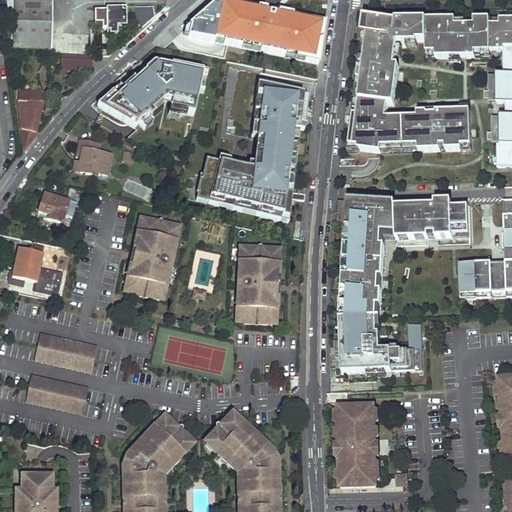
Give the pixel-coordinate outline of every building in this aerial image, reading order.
[(7,0),(11,29),(10,29),(11,41),(13,41),(13,49),(51,50),(53,1),(51,1),(50,0),(7,0)] [(320,66),(326,24),(311,21),(310,25),(292,22),(293,17),(279,14),(278,17),(266,15),(266,12),(258,10),(257,15),(238,10),(238,6),(230,4),(229,9),(214,6),(191,26),(188,39),(215,44),(216,40),(224,42),(224,46),(241,50),(242,45),(261,49),(260,54),(285,59),(285,54),(306,59),(305,63),(320,66)] [(257,15),(258,10),(238,6),(238,10),(257,15)] [(154,18),(153,9),(133,8),(133,24),(141,29),(154,18)] [(122,12),(122,9),(106,9),(106,12),(102,12),(102,30),(107,30),(107,32),(109,32),(109,36),(117,36),(117,28),(126,28),(126,12),(122,12)] [(310,25),(311,21),(293,17),(292,22),(310,25)] [(354,115),(387,120),(388,114),(359,109),(365,72),(362,71),(362,69),(366,70),(367,62),(397,67),(398,64),(399,59),(368,54),(374,19),(368,18),(365,35),(366,35),(347,152),(359,152),(359,150),(357,150),(358,147),(349,146),(354,115)] [(456,21),(396,21),(397,24),(374,19),(368,54),(399,59),(400,49),(404,50),(405,45),(418,45),(418,43),(427,43),(427,55),(436,54),(437,59),(462,59),(462,54),(467,54),(467,59),(476,59),(476,54),(491,54),(491,52),(504,52),(504,75),(497,76),(497,77),(497,103),(497,104),(506,104),(506,117),(500,117),(500,118),(501,145),(497,145),(497,169),(511,168),(511,20),(500,20),(500,25),(491,26),(491,20),(475,21),(475,28),(471,28),(471,27),(456,27),(456,21)] [(242,45),(241,50),(260,54),(261,49),(242,45)] [(227,62),(243,63),(244,51),(227,50),(227,62)] [(285,54),(285,59),(305,63),(306,59),(285,54)] [(91,57),(61,56),(61,66),(63,66),(63,71),(80,72),(80,67),(91,67),(91,57)] [(274,73),(289,77),(293,63),(278,59),(274,73)] [(365,72),(359,109),(388,114),(389,105),(395,106),(402,67),(397,67),(367,62),(366,70),(362,69),(362,71),(365,72)] [(113,93),(97,107),(135,129),(139,125),(141,128),(150,120),(154,117),(155,116),(150,111),(153,108),(155,111),(158,108),(165,102),(166,103),(167,101),(172,102),(170,112),(181,114),(194,117),(199,93),(200,91),(198,90),(199,85),(201,85),(203,73),(158,63),(140,79),(142,82),(141,82),(143,83),(137,89),(134,85),(126,76),(117,84),(120,87),(125,93),(118,99),(113,93)] [(204,94),(208,74),(203,73),(201,85),(199,85),(198,90),(200,91),(199,93),(204,94)] [(497,103),(497,77),(495,77),(492,77),(492,79),(489,80),(489,92),(494,92),(494,100),(489,100),(489,102),(489,103),(497,103)] [(140,79),(134,85),(137,89),(143,83),(141,82),(142,82),(140,79)] [(120,87),(113,93),(118,99),(125,93),(120,87)] [(254,172),(250,172),(213,163),(208,183),(207,183),(203,197),(204,197),(217,200),(215,206),(234,211),(236,205),(245,207),(243,213),(251,215),(252,209),(268,212),(267,219),(282,222),(283,216),(290,218),(292,202),(310,204),(310,197),(293,195),(294,180),(300,181),(302,171),(295,170),(297,152),(304,153),(305,143),(298,142),(299,133),(306,134),(306,126),(300,125),(301,116),(307,117),(309,100),(310,97),(264,88),(261,114),(266,115),(263,140),(263,142),(269,143),(266,168),(266,173),(254,172)] [(18,101),(24,152),(38,134),(35,133),(44,103),(41,103),(41,93),(21,91),(20,101),(18,101)] [(300,125),(306,126),(312,126),(315,101),(309,100),(307,117),(301,116),(300,125)] [(154,117),(155,117),(162,112),(158,108),(155,111),(153,108),(150,111),(155,116),(154,117)] [(462,148),(472,148),(471,113),(461,113),(451,113),(451,119),(446,119),(446,113),(437,114),(437,116),(428,116),(428,114),(418,114),(418,119),(389,120),(387,120),(354,115),(349,146),(358,147),(357,150),(359,150),(381,154),(382,149),(419,148),(419,153),(441,152),(441,147),(446,147),(446,152),(462,152),(462,148)] [(501,145),(500,118),(496,118),(496,121),(493,121),(492,134),(497,134),(497,141),(493,141),(493,145),(497,145),(501,145)] [(141,128),(145,131),(153,124),(150,120),(141,128)] [(82,164),(80,172),(97,176),(98,173),(107,176),(112,156),(102,153),(104,146),(80,140),(78,149),(83,150),(81,158),(83,159),(82,164)] [(295,170),(302,171),(304,153),(297,152),(295,170)] [(133,155),(124,153),(123,162),(131,164),(133,155)] [(80,172),(82,164),(80,163),(74,162),(72,171),(80,172)] [(44,193),(38,212),(52,217),(51,220),(62,224),(65,216),(72,218),(77,204),(82,206),(86,190),(72,187),(67,201),(44,193)] [(217,200),(204,197),(203,204),(215,206),(217,200)] [(387,210),(385,242),(397,241),(397,237),(396,208),(395,204),(348,201),(337,201),(337,208),(356,209),(356,218),(363,218),(364,209),(387,210)] [(460,265),(462,300),(494,298),(494,294),(508,293),(508,298),(511,297),(511,201),(504,202),(507,263),(460,265)] [(236,205),(234,211),(243,213),(245,207),(236,205)] [(397,237),(469,234),(468,205),(396,208),(397,237)] [(351,375),(423,372),(421,325),(409,326),(410,350),(381,352),(381,337),(378,337),(377,320),(381,320),(385,242),(387,210),(364,209),(363,218),(356,218),(356,209),(337,208),(336,226),(347,226),(341,322),(343,348),(344,348),(345,374),(351,374),(351,375)] [(252,209),(251,215),(267,219),(268,212),(252,209)] [(137,240),(139,243),(137,250),(137,254),(139,258),(135,261),(134,265),(133,272),(130,274),(128,282),(130,285),(128,294),(143,298),(144,293),(146,294),(145,298),(160,301),(162,292),(165,291),(167,282),(165,280),(166,272),(169,273),(172,258),(170,257),(171,249),(174,248),(176,240),(174,237),(176,228),(144,221),(142,230),(139,231),(137,240)] [(32,252),(19,249),(14,273),(10,272),(8,281),(9,285),(23,288),(24,281),(35,283),(33,293),(56,298),(62,275),(39,269),(44,249),(33,246),(32,252)] [(257,325),(272,326),(273,317),(276,315),(276,306),(274,304),(274,296),(274,291),(271,289),(275,285),(275,281),(275,273),(278,271),(278,262),(276,259),(276,251),(243,249),(243,258),(240,260),(240,269),(242,271),(242,279),(239,279),(238,294),(241,294),(241,302),(238,304),(238,313),(240,315),(239,324),(255,325),(255,321),(258,321),(257,325)] [(92,371),(96,351),(41,339),(37,359),(92,371)] [(504,430),(507,461),(511,460),(511,379),(500,381),(503,418),(504,430)] [(83,412),(87,393),(32,380),(28,400),(83,412)] [(376,446),(375,408),(339,409),(340,446),(341,458),(341,489),(377,488),(376,457),(376,446)] [(236,472),(239,475),(239,479),(242,481),(242,488),(239,491),(239,496),(242,496),(242,510),(240,510),(239,511),(277,511),(278,509),(275,509),(275,495),(277,495),(277,490),(275,487),(274,480),(277,477),(276,466),(274,465),(269,455),(270,452),(262,444),(258,444),(252,438),(246,433),(246,429),(240,423),(236,423),(230,417),(219,428),(223,432),(221,433),(217,430),(207,441),(214,447),(214,451),(220,457),(223,457),(230,462),(236,468),(236,472)] [(127,469),(124,471),(124,482),(127,485),(127,492),(125,495),(125,500),(127,499),(127,511),(160,511),(160,498),(163,498),(163,493),(160,491),(160,484),(162,481),(162,477),(165,474),(165,470),(171,464),(176,458),(180,458),(186,452),(185,448),(192,442),(181,431),(177,435),(175,433),(179,430),(168,419),(161,426),(158,426),(152,432),(152,435),(146,442),(141,448),(137,448),(129,456),(130,459),(127,469)] [(249,429),(246,429),(246,433),(252,438),(256,435),(249,429)] [(152,435),(152,432),(149,432),(143,438),(146,442),(152,435)] [(262,440),(256,435),(252,438),(258,444),(262,444),(262,440)] [(143,438),(137,445),(137,448),(141,448),(146,442),(143,438)] [(230,462),(223,457),(220,457),(220,460),(226,466),(230,462)] [(180,462),(180,458),(176,458),(171,464),(174,468),(180,462)] [(226,466),(232,472),(236,472),(236,468),(230,462),(226,466)] [(165,470),(165,474),(168,474),(174,468),(171,464),(165,470)] [(408,486),(408,476),(397,477),(398,487),(408,486)] [(52,478),(25,478),(24,487),(22,487),(22,492),(21,492),(21,499),(16,499),(16,506),(17,506),(16,511),(54,511),(55,506),(56,506),(56,499),(52,499),(52,493),(52,478)]
